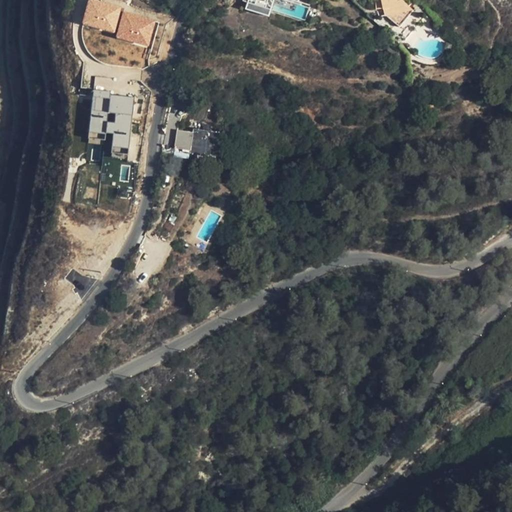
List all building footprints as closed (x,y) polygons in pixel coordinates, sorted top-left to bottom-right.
[(116,31),(123,6),(99,0),(89,0),(84,22),(116,31)] [(242,0),(243,1),(247,2),(245,10),(270,16),(274,0),(242,0)] [(375,0),(376,8),(379,17),(385,15),(396,24),(408,10),(413,9),(402,0),(375,0)] [(414,10),(413,9),(408,10),(396,24),(400,27),(414,10)] [(151,46),(157,21),(125,13),(119,37),(151,46)] [(399,47),(387,44),(384,52),(396,55),(399,47)] [(114,133),(112,152),(130,154),(136,96),(112,94),(112,91),(96,89),(91,131),(114,133)] [(175,89),(171,103),(190,111),(194,97),(175,89)] [(430,98),(420,102),(423,110),(433,106),(430,98)] [(191,132),(178,130),(175,151),(215,157),(218,132),(192,128),(191,132)]
